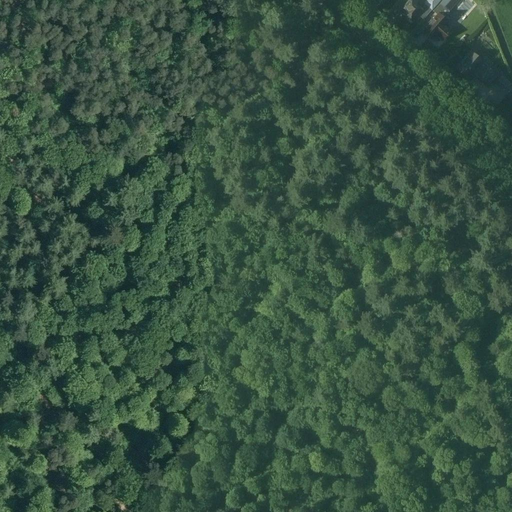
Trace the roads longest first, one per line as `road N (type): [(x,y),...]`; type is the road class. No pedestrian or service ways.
road 1 (track): [(206,0),(350,121),(511,293)]
road 2 (track): [(189,511),(64,400),(0,318)]
road 3 (unclassified): [(511,157),(329,0)]
